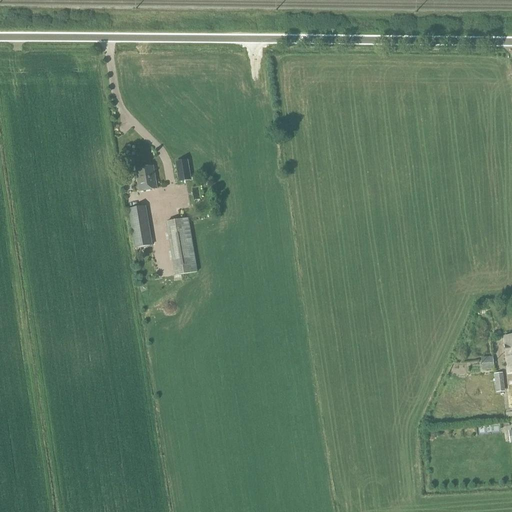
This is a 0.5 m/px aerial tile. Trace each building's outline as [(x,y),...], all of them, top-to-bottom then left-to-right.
[(192,180),(188,160),(175,162),(178,183),(192,180)] [(157,189),(153,167),(135,170),(139,192),(157,189)] [(135,249),(152,246),(145,207),(129,210),(135,249)] [(175,276),(197,273),(188,219),(166,223),(175,276)] [(476,363),(477,373),(488,372),(488,362),(476,363)] [(489,376),(491,394),(502,393),(500,375),(489,376)]
